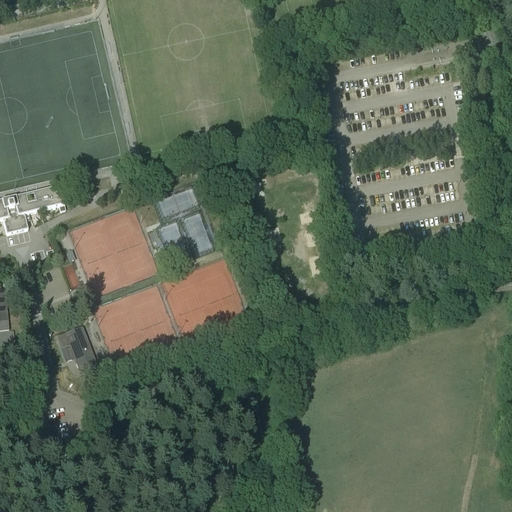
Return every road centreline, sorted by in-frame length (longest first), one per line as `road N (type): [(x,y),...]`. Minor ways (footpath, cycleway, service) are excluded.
road 1 (residential): [(511,285),(56,420)]
road 2 (track): [(286,348),(282,444),(239,511)]
